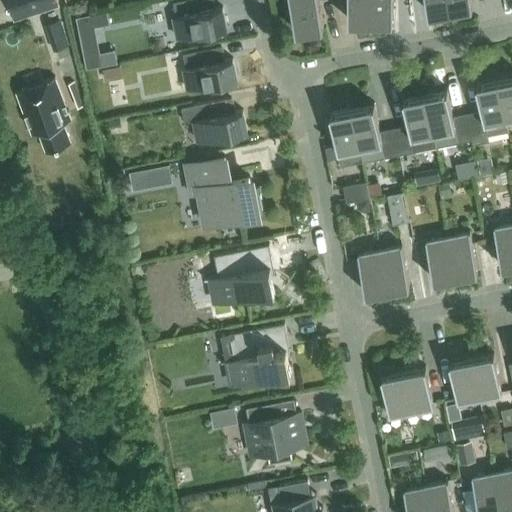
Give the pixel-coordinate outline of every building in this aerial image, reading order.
[(10,0),(16,15),(59,0),(10,0)] [(177,37),(226,27),(222,6),(216,7),(214,0),(178,0),(173,1),(176,15),(173,15),(177,37)] [(290,0),(291,4),(286,6),(295,27),(296,30),(323,25),(318,0),(290,0)] [(347,0),(348,19),(371,19),(370,0),(347,0)] [(370,0),(371,19),(393,18),(393,0),(370,0)] [(426,0),(429,12),(451,7),(449,0),(426,0)] [(101,13),(82,17),(92,63),(111,59),(101,13)] [(66,18),(53,21),(59,44),(72,41),(66,18)] [(188,88),(237,79),(232,57),(226,59),(223,45),(183,53),(186,67),(183,67),(188,88)] [(511,74),(498,78),(506,118),(511,116),(511,74)] [(72,140),(66,121),(73,119),(57,75),(18,89),(34,133),(41,130),(48,149),(72,140)] [(473,142),(488,139),(486,132),(508,128),(506,118),(498,78),(476,82),(482,110),(467,113),(472,138),(473,142)] [(78,106),(83,105),(74,80),(69,82),(78,106)] [(453,115),(447,88),(425,92),(434,132),(436,145),(472,138),(467,113),(453,115)] [(436,145),(434,132),(425,92),(403,96),(408,124),(394,127),(399,153),(436,145)] [(194,120),(198,140),(247,130),(243,109),(236,110),(234,96),(227,98),(181,107),(184,122),(194,120)] [(379,130),(374,102),(353,106),(361,146),(364,160),(399,153),(394,127),(379,130)] [(364,160),(361,146),(353,106),(330,111),(340,164),(364,160)] [(206,222),(263,211),(258,184),(251,185),(249,175),(229,179),(225,155),(187,162),(193,191),(199,189),(206,222)] [(141,185),(179,177),(175,159),(137,167),(141,185)] [(504,171),(494,173),(496,183),(506,181),(504,171)] [(347,200),(369,196),(366,181),(344,185),(347,200)] [(453,197),(450,182),(440,184),(443,199),(453,197)] [(410,218),(404,189),(388,193),(393,222),(410,218)] [(501,266),(511,263),(511,221),(494,225),(501,266)] [(448,234),(455,275),(478,270),(470,230),(448,234)] [(433,279),(455,275),(448,234),(425,239),(433,279)] [(217,301),(275,290),(272,273),(274,272),(268,243),(214,254),(218,275),(213,276),(217,301)] [(380,248),(387,288),(410,284),(402,243),(380,248)] [(365,292),(387,288),(380,248),(358,252),(365,292)] [(233,383),(291,372),(288,355),(290,355),(284,321),(229,332),(234,358),(229,359),(233,383)] [(471,356),(479,397),(501,392),(494,352),(471,356)] [(457,401),(479,397),(471,356),(449,361),(457,401)] [(403,370),(411,410),(433,406),(426,365),(403,370)] [(389,414),(411,410),(403,370),(381,374),(389,414)] [(292,445),(306,443),(300,411),(296,411),(293,397),(246,407),(249,421),(245,422),(252,454),(265,451),(267,461),(294,456),(292,445)] [(242,401),(218,407),(222,424),(246,418),(242,401)] [(451,419),(455,438),(485,432),(481,413),(451,419)] [(456,439),(430,445),(433,456),(459,450),(456,439)] [(465,440),(465,458),(477,458),(477,439),(465,440)] [(423,445),(396,449),(398,461),(425,457),(423,445)] [(511,466),(494,470),(502,510),(511,508),(511,466)] [(479,511),(492,511),(502,510),(494,470),(472,474),(479,511)] [(272,511),(319,511),(316,492),(310,493),(307,477),(278,483),(281,499),(271,501),(272,511)] [(426,483),(431,511),(454,511),(448,479),(426,483)] [(408,511),(431,511),(426,483),(404,488),(408,511)]
